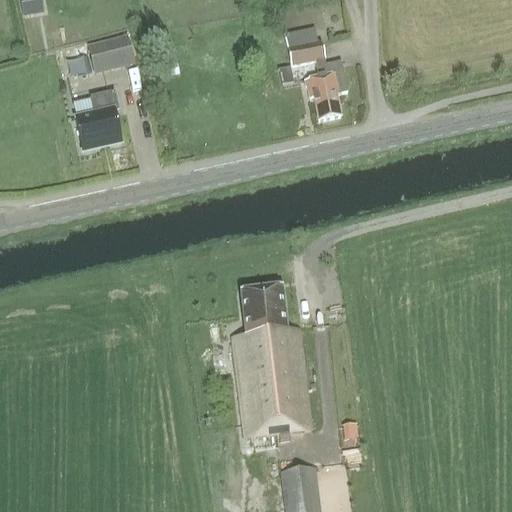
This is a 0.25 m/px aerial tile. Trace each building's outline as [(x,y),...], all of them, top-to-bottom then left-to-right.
[(41,0),(20,0),(23,19),(44,16),(41,0)] [(284,37),(287,52),(291,69),(315,64),(318,80),(304,83),(306,91),(307,91),(310,103),(314,102),(318,124),(340,120),(336,98),(347,95),(341,64),(325,68),(321,45),(317,46),(314,31),(284,37)] [(133,59),(128,39),(87,49),(92,70),(133,59)] [(176,65),(168,67),(170,79),(179,77),(176,65)] [(75,119),(78,133),(82,153),(120,144),(113,113),(117,113),(113,96),(91,101),(94,114),(76,118),(76,119),(75,119)] [(245,442),(310,434),(298,332),(287,334),(281,289),(241,295),(246,339),(233,340),(245,442)] [(285,511),(321,511),(316,471),(280,475),(285,511)]
